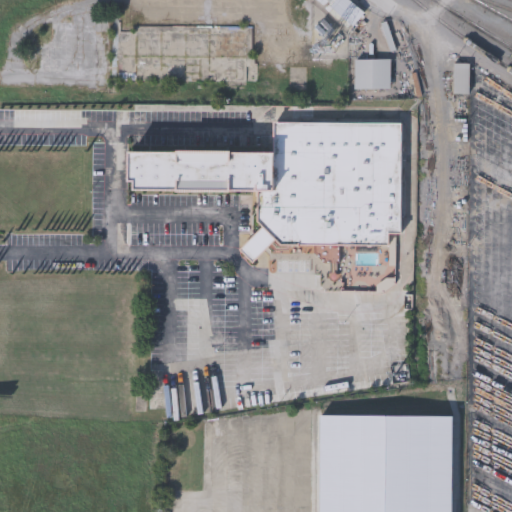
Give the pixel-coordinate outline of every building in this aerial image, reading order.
[(333,1),(331,0),(353,0),(365,10),(352,25),(329,5),(333,1)] [(109,79),(110,28),(134,29),(134,23),(253,23),(252,79),(109,79)] [(355,86),(355,57),(390,57),(390,86),(355,86)] [(453,91),(453,61),(469,61),(469,91),(453,91)] [(262,225),(261,222),(262,211),(261,199),(134,198),(134,187),(128,189),(128,156),(277,157),(277,122),(410,121),(408,222),(395,231),(390,231),(390,244),(314,244),(287,244),(280,242),(262,225)] [(453,511),(454,415),(321,414),(319,511),(453,511)] [(192,445),(174,447),(171,428),(190,426),(192,445)]
